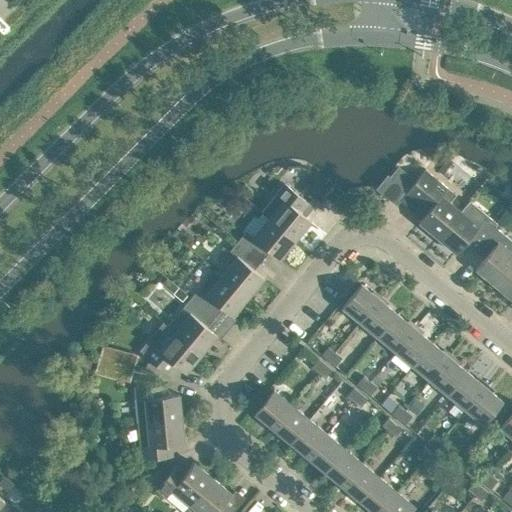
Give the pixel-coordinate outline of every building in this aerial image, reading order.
[(456,194),(425,168),(403,194),(426,213),(419,221),(438,237),(460,210),(450,201),(456,194)] [(304,189),(313,197),(322,186),(313,178),(304,189)] [(277,193),(261,212),(268,218),(268,217),(296,240),(311,221),(301,212),(309,203),(285,183),(277,193)] [(460,210),(438,237),(457,253),(466,242),(475,250),(495,226),(498,223),(469,199),(460,210)] [(268,217),(268,218),(253,236),(246,230),(238,240),(257,256),(265,246),(280,259),(296,240),(268,217)] [(511,241),(511,240),(495,226),(475,250),(484,258),(476,268),(495,284),(511,263),(511,253),(506,248),(511,241)] [(264,277),(249,265),(257,256),(238,240),(230,250),(236,256),(221,274),(249,297),(264,277)] [(511,263),(495,284),(511,298),(511,263)] [(249,297),(221,274),(221,275),(214,269),(191,297),(215,317),(223,307),(233,316),(249,297)] [(360,322),(379,298),(361,283),(342,307),(360,322)] [(207,326),(215,317),(191,297),(168,326),(202,354),(217,334),(207,326)] [(378,336),(397,313),(379,298),(360,322),(378,336)] [(395,351),(415,327),(397,313),(378,336),(395,351)] [(152,344),(144,354),(168,374),(176,364),(186,373),(202,354),(168,326),(152,344)] [(413,365),(432,342),(415,327),(395,351),(413,365)] [(430,380),(450,356),(432,342),(413,365),(430,380)] [(328,360),(335,352),(329,346),(322,355),(328,360)] [(111,360),(131,365),(135,352),(116,347),(111,360)] [(342,358),(335,352),(328,360),(335,366),(342,358)] [(92,379),(91,354),(74,354),(75,380),(92,379)] [(448,394),(467,371),(450,356),(430,380),(448,394)] [(318,372),(325,364),(319,358),(312,367),(318,372)] [(128,377),(131,365),(116,361),(112,372),(128,377)] [(325,378),(332,370),(332,369),(325,364),(318,372),(325,378)] [(465,409),(485,386),(467,371),(448,394),(465,409)] [(363,389),(370,381),(364,376),(357,384),(363,389)] [(377,386),(370,381),(363,389),(370,395),(377,386)] [(136,384),(137,397),(138,421),(182,418),(179,393),(168,394),(167,382),(136,384)] [(503,401),(485,386),(465,409),(484,424),(503,401)] [(353,401),(360,393),(354,387),(347,396),(353,401)] [(254,412),(273,428),(292,404),(274,389),(254,412)] [(360,407),(367,399),(360,393),(353,401),(360,407)] [(309,419),(292,404),(273,428),(290,442),(309,419)] [(399,418),(405,410),(399,405),(392,413),(399,418)] [(412,416),(405,410),(399,418),(405,424),(412,416)] [(511,437),(511,412),(500,427),(511,437)] [(388,430),(395,422),(389,417),(382,425),(388,430)] [(184,443),(182,418),(138,421),(141,458),(172,456),(171,444),(184,443)] [(327,433),(309,419),(290,442),(308,457),(327,433)] [(395,436),(402,428),(395,422),(388,430),(395,436)] [(325,471),(345,448),(327,433),(308,457),(325,471)] [(434,447),(441,439),(434,433),(427,442),(434,447)] [(448,444),(441,439),(434,447),(440,453),(448,444)] [(424,459),(431,451),(424,446),(417,454),(424,459)] [(362,462),(345,448),(325,471),(343,486),(362,462)] [(431,465),(437,457),(431,451),(424,459),(431,465)] [(191,505),(213,478),(194,462),(186,472),(177,464),(157,489),(167,497),(172,490),(191,505)] [(380,477),(362,462),(343,486),(360,500),(380,477)] [(484,483),(491,474),(485,469),(478,477),(484,483)] [(498,480),(491,474),(484,483),(491,488),(498,480)] [(98,485),(105,492),(114,483),(108,476),(98,485)] [(380,511),(397,491),(380,477),(360,500),(374,511),(380,511)] [(224,504),(232,493),(213,478),(191,505),(185,511),(232,511),(234,511),(224,504)] [(474,495),(481,486),(475,481),(467,489),(474,495)] [(481,500),(488,492),(481,486),(474,495),(481,500)] [(410,511),(415,506),(397,491),(380,511),(410,511)]
